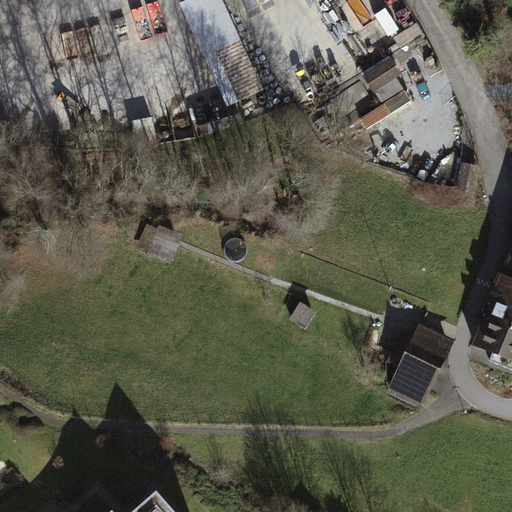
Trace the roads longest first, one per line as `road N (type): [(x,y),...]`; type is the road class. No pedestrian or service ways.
road 1 (unclassified): [(511,208),(462,338),(458,371),(469,397),(511,416)]
road 2 (unclassified): [(416,0),(488,134),(511,198)]
